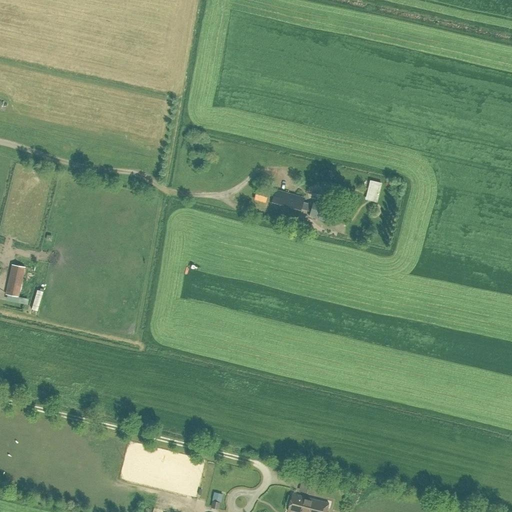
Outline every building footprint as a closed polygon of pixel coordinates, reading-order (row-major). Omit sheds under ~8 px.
[(27,109),(45,113),(47,105),(29,100),(27,109)] [(373,181),(368,200),(377,203),(381,183),(373,181)] [(268,192),(256,188),(253,199),(265,203),(268,192)] [(337,211),(301,202),(302,197),(295,195),(278,190),(274,201),(299,208),(311,210),(309,217),(326,221),(326,219),(334,222),(337,211)] [(7,295),(18,297),(25,268),(14,265),(7,295)] [(214,492),(211,507),(218,509),(219,502),(220,503),(222,494),(214,492)] [(292,494),(288,511),(327,511),(329,504),(292,494)]
